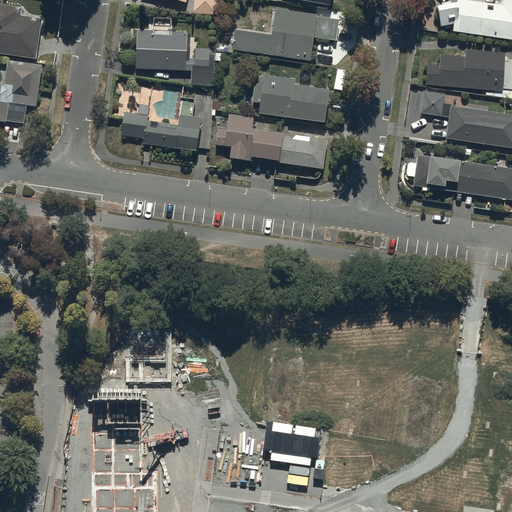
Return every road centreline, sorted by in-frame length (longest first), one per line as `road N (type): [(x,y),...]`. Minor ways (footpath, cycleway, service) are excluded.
road 1 (residential): [(69,177),(359,220)]
road 2 (unclassified): [(0,265),(39,295),(53,325),(53,392),(34,511)]
road 3 (residential): [(359,220),(392,0)]
road 4 (residential): [(69,177),(96,0)]
road 5 (residential): [(359,220),(511,242)]
